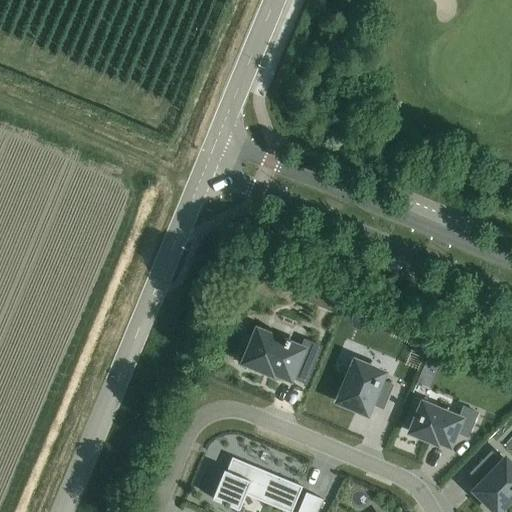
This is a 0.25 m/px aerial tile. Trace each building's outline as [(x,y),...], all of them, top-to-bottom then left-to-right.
[(257,330),(243,363),(245,363),(244,366),(260,372),(261,370),(263,371),(272,375),(273,372),(275,373),(290,379),(291,378),(305,384),(321,347),(304,340),(301,348),(289,343),(290,341),(286,339),(285,342),(257,330)] [(354,361),(338,402),(366,414),(371,404),(382,408),(392,385),(380,380),(383,373),(354,361)] [(422,403),(410,432),(437,443),(438,441),(449,446),(455,431),(467,436),(477,413),(463,407),(459,419),(422,403)] [(491,453),(471,473),(481,484),(474,491),(495,511),(497,511),(511,497),(511,466),(505,460),(502,463),(491,453)] [(228,466),(214,500),(239,510),(245,495),(260,501),(262,496),(295,510),(304,488),(236,459),(232,468),(228,466)] [(316,511),(323,500),(306,493),(297,511),(316,511)]
